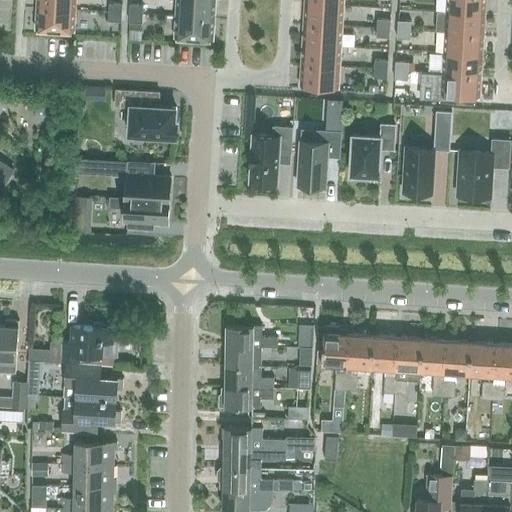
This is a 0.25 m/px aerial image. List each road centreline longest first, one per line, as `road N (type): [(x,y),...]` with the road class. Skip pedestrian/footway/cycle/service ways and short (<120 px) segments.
road 1 (unclassified): [(511,302),(191,281)]
road 2 (residential): [(193,204),(511,224)]
road 3 (residential): [(182,511),(191,281)]
road 4 (residential): [(0,64),(198,77)]
road 5 (unclassified): [(0,269),(191,281)]
road 6 (residential): [(198,77),(193,204)]
